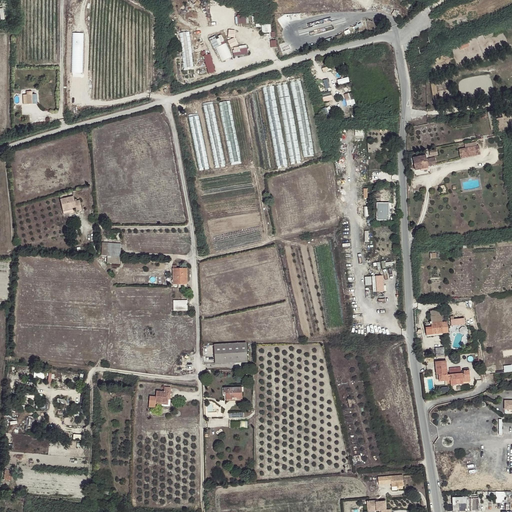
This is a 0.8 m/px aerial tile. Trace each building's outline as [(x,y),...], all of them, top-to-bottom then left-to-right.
[(271,23),(262,24),(262,32),(272,31),(271,23)] [(183,67),(193,66),(191,30),(181,31),(183,67)] [(492,31),(483,35),(485,40),(494,36),(492,31)] [(73,33),(72,73),(83,73),(84,33),(73,33)] [(209,37),(213,47),(226,42),(222,33),(217,36),(216,35),(209,37)] [(235,37),(228,40),(231,47),(238,44),(235,37)] [(216,47),(222,61),(233,56),(226,42),(216,47)] [(458,46),(460,51),(469,47),(467,42),(458,46)] [(247,44),(233,46),(234,55),(248,53),(247,44)] [(209,73),(216,71),(211,53),(203,55),(209,73)] [(348,76),(337,79),(339,84),(350,81),(348,76)] [(303,156),(314,154),(301,80),(290,82),(303,156)] [(429,83),(434,105),(439,104),(435,82),(429,83)] [(287,84),(276,86),(290,162),(301,160),(287,84)] [(274,86),(262,88),(277,167),(288,165),(274,86)] [(350,86),(346,88),(348,92),(344,94),(348,105),(356,103),(350,86)] [(322,92),(323,101),(333,99),(331,90),(322,92)] [(23,95),(23,104),(37,104),(37,94),(32,94),(31,91),(26,92),(26,95),(23,95)] [(230,101),(219,103),(231,163),(241,161),(230,101)] [(213,104),(203,106),(215,166),(226,164),(213,104)] [(492,111),(487,112),(491,130),(495,129),(492,111)] [(498,131),(504,130),(502,118),(507,117),(506,112),(495,114),(498,131)] [(199,115),(188,117),(198,168),(209,166),(199,115)] [(479,145),(459,149),(460,158),(480,154),(479,145)] [(428,166),(427,159),(426,155),(413,158),(415,170),(428,168),(428,166)] [(435,157),(427,159),(428,166),(437,165),(435,157)] [(385,190),(380,190),(381,202),(391,201),(391,192),(385,192),(385,190)] [(64,209),(73,206),(76,206),(77,209),(83,207),(80,198),(75,200),(74,195),(61,199),(64,209)] [(390,220),(389,202),(376,202),(376,220),(390,220)] [(102,253),(120,254),(121,244),(102,243),(102,253)] [(119,264),(120,254),(102,253),(102,256),(108,256),(107,263),(119,264)] [(179,282),(187,282),(187,269),(176,269),(176,265),(173,265),(173,284),(179,284),(179,282)] [(383,275),(365,276),(365,284),(373,284),(373,291),(384,291),(383,275)] [(187,300),(173,300),(174,310),(187,310),(187,300)] [(431,321),(432,323),(443,321),(441,310),(430,311),(431,321)] [(465,317),(451,317),(451,325),(465,324),(465,317)] [(432,323),(426,323),(425,324),(426,334),(448,332),(447,321),(443,321),(432,323)] [(216,363),(247,361),(246,343),(214,345),(216,363)] [(435,348),(436,356),(445,355),(444,347),(435,348)] [(447,374),(446,360),(436,361),(437,374),(439,373),(441,373),(442,381),(450,380),(450,374),(447,374)] [(450,380),(451,385),(463,383),(463,382),(463,380),(470,379),(469,370),(464,371),(464,373),(450,374),(450,380)] [(168,397),(170,396),(171,388),(164,387),(164,392),(157,391),(156,397),(150,396),(149,407),(155,407),(156,404),(156,402),(162,402),(162,404),(162,406),(169,406),(170,406),(170,402),(168,402),(168,397)] [(227,400),(242,399),(241,387),(224,388),(225,392),(226,392),(227,400)] [(402,475),(378,477),(379,485),(392,484),(392,487),(397,486),(403,486),(402,475)] [(496,491),(496,502),(505,502),(505,491),(496,491)] [(457,497),(452,497),(453,511),(478,510),(478,498),(457,499),(457,497)] [(386,510),(386,502),(378,502),(376,502),(376,501),(367,502),(368,509),(373,508),(373,511),(382,511),(381,511),(391,511),(391,510),(386,510)]
